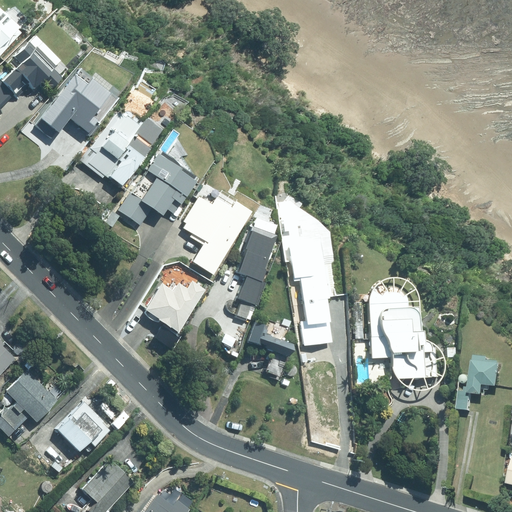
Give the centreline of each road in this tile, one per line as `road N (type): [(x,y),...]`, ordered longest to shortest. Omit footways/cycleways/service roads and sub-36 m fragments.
road 1 (secondary): [(300,474),(224,450),(179,423),(0,240)]
road 2 (secondary): [(417,511),(300,474)]
